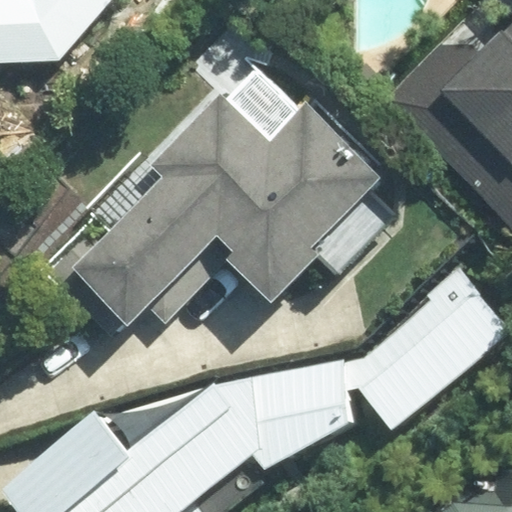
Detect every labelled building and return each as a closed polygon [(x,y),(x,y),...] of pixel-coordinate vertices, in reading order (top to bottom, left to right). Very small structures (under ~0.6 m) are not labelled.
[(33,0),(20,16),(0,15),(0,66),(39,68),(38,96),(75,97),(76,60),(142,0),(33,0)] [(511,39),(482,9),(405,86),(494,175),(480,188),(511,220),(511,39)] [(394,198),(410,180),(323,105),(315,115),(234,45),(92,208),(119,231),(91,264),(164,328),(239,242),(256,257),(249,266),(301,310),(347,257),(363,272),(413,215),(394,198)] [(414,436),(511,353),(511,314),(473,269),(360,363),(363,375),(414,436)] [(230,511),(282,460),(296,476),(376,432),(363,375),(360,363),(360,360),(265,379),(266,383),(125,417),(7,504),(13,511),(230,511)] [(511,511),(511,451),(509,449),(437,511),(511,511)]
